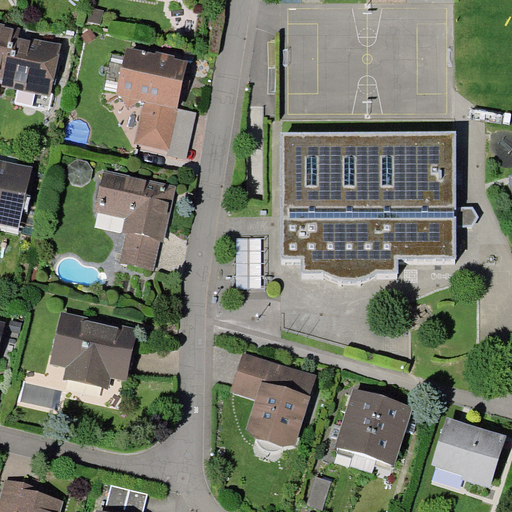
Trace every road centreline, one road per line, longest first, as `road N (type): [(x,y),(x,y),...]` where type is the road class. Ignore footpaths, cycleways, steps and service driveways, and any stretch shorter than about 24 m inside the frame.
road 1 (residential): [(237,0),(194,323),(194,470)]
road 2 (residential): [(0,437),(139,471),(194,470)]
